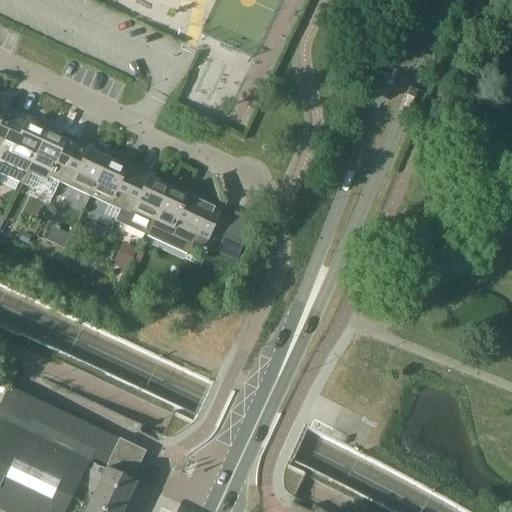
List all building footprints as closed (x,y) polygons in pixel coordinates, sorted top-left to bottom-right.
[(0,151),(18,113),(3,106),(1,111),(0,110),(0,151)] [(33,120),(18,113),(0,151),(0,174),(22,184),(46,132),(31,124),(33,120)] [(52,199),(60,183),(79,141),(64,134),(62,139),(46,132),(22,184),(52,199)] [(94,148),(79,141),(60,183),(90,197),(107,160),(92,153),(94,148)] [(107,160),(90,197),(108,205),(103,215),(116,221),(140,170),(125,163),(123,167),(118,165),(107,160)] [(146,236),(168,188),(153,181),(155,177),(140,170),(116,221),(116,222),(146,236)] [(184,196),(168,188),(146,236),(188,256),(194,244),(205,249),(223,209),(186,191),(184,196)] [(235,214),(226,235),(244,243),(253,223),(235,214)] [(52,226),(46,240),(65,248),(71,235),(52,226)] [(122,242),(113,261),(128,268),(137,248),(122,242)] [(145,453),(15,391),(9,388),(7,388),(0,402),(0,511),(121,511),(135,485),(136,484),(131,481),(145,453)]
